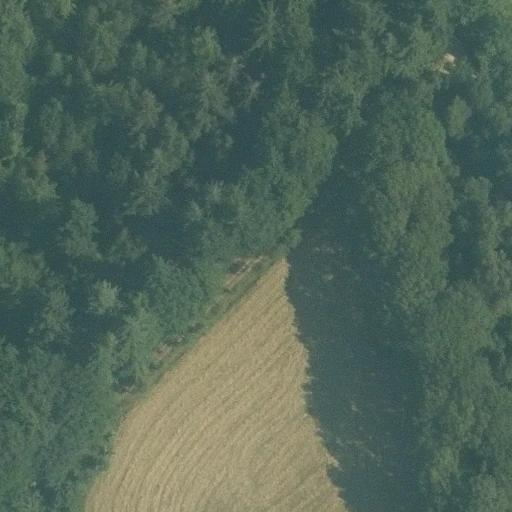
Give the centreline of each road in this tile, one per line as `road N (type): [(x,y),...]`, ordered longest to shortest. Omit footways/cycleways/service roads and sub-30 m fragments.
road 1 (track): [(462,32),(9,511)]
road 2 (unclassified): [(511,129),(424,0)]
